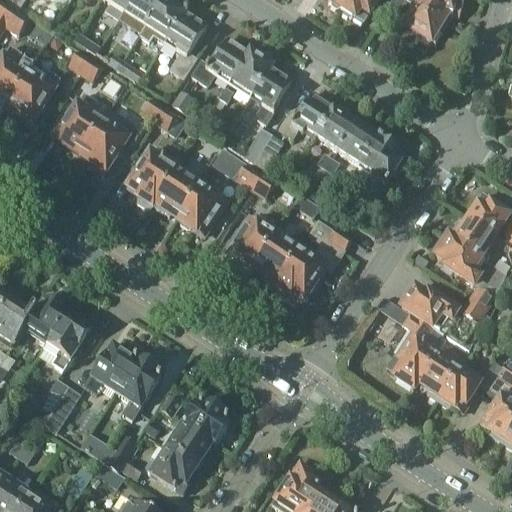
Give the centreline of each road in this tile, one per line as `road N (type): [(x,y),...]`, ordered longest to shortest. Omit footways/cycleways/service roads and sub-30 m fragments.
road 1 (residential): [(461,139),(312,378)]
road 2 (tertiary): [(220,336),(0,194)]
road 3 (residential): [(461,139),(245,0)]
road 4 (residential): [(501,0),(461,139)]
road 5 (residential): [(296,401),(223,511)]
